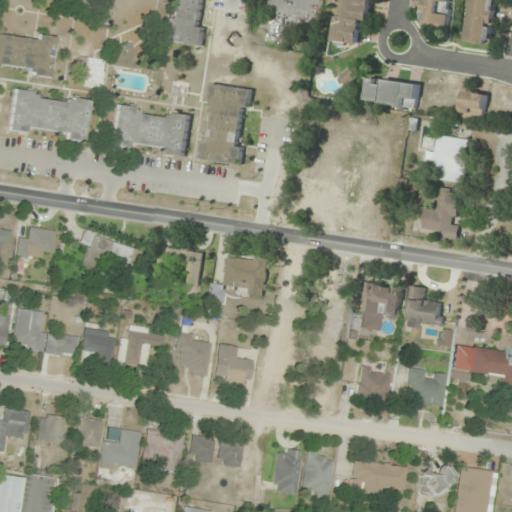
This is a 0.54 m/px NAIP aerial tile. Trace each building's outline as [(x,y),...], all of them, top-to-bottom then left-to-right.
[(206,0),(170,0),(165,41),(201,46),(206,0)] [(0,67),(51,74),(55,36),(37,34),(37,40),(0,35),(0,29),(0,27),(0,26),(0,67)] [(113,66),(130,68),(132,45),(115,44),(113,66)] [(102,58),(80,58),(80,87),(102,87),(102,58)] [(364,73),(355,64),(341,78),(349,87),(364,73)] [(417,109),(421,86),(371,78),(367,101),(417,109)] [(243,166),(245,148),(239,147),(244,109),(251,109),(254,90),(211,85),(209,105),(215,106),(211,138),(204,137),(201,161),(243,166)] [(484,121),(488,95),(466,91),(462,118),(484,121)] [(8,127),(66,134),(65,139),(84,142),(89,101),(66,98),(66,100),(13,93),(8,127)] [(191,116),(169,114),(169,119),(137,115),(138,108),(116,105),(112,142),(167,149),(166,155),(187,158),(191,116)] [(471,140),(439,136),(437,153),(428,152),(426,168),(437,169),(436,179),(466,183),(471,140)] [(459,240),(460,226),(458,226),(461,191),(440,189),(437,210),(425,209),(423,230),(443,233),(443,238),(459,240)] [(0,244),(9,245),(9,227),(0,226),(0,244)] [(42,258),(43,250),(53,252),(55,231),(30,228),(29,237),(19,236),(17,255),(42,258)] [(83,233),(79,246),(88,248),(82,268),(132,281),(141,249),(83,233)] [(197,295),(205,254),(168,247),(167,256),(161,255),(158,270),(183,274),(180,292),(197,295)] [(248,289),(248,299),(265,300),(267,261),(227,258),(225,287),(248,289)] [(360,329),(379,332),(381,316),(399,318),(403,287),(366,283),(360,329)] [(406,324),(440,328),(443,303),(425,301),(426,288),(411,287),(406,324)] [(77,337),(41,332),(44,313),(17,309),(12,349),(75,357),(77,337)] [(0,342),(9,339),(1,315),(0,315),(0,342)] [(119,338),(117,363),(146,366),(149,346),(162,347),(163,335),(148,334),(149,328),(129,325),(127,338),(119,338)] [(112,361),(113,330),(83,329),(83,352),(93,352),(93,360),(112,361)] [(174,354),(180,355),(178,365),(187,366),(186,374),(206,377),(211,343),(192,341),(193,334),(176,332),(174,354)] [(214,379),(250,383),(252,360),(236,358),(237,347),(218,345),(214,379)] [(468,372),(501,376),(500,386),(511,387),(511,353),(471,348),(468,372)] [(409,405),(442,407),(445,376),(425,375),(426,368),(411,367),(409,405)] [(386,401),(390,373),(360,369),(356,397),(386,401)] [(29,412),(3,408),(1,420),(0,420),(0,452),(4,453),(7,432),(26,435),(29,412)] [(62,445),(66,418),(40,414),(36,441),(62,445)] [(103,421),(79,416),(74,444),(97,449),(103,421)] [(182,434),(145,430),(142,459),(159,461),(158,468),(179,470),(182,434)] [(212,437),(190,436),(189,460),(212,461),(212,437)] [(238,467),(242,445),(220,441),(215,462),(238,467)] [(296,495),(300,451),(277,449),(272,492),(296,495)] [(310,489),(309,497),(326,500),(333,456),(307,452),(301,487),(310,489)] [(350,489),(404,492),(405,465),(352,462),(350,489)] [(434,502),(455,475),(442,465),(433,476),(427,471),(415,487),(434,502)] [(452,511),(467,511),(468,511),(470,511),(489,511),(496,473),(459,467),(452,511)] [(0,511),(17,511),(22,477),(0,474),(0,511)] [(101,487),(80,484),(79,494),(71,492),(68,510),(57,508),(56,511),(109,511),(110,510),(98,508),(101,487)]
